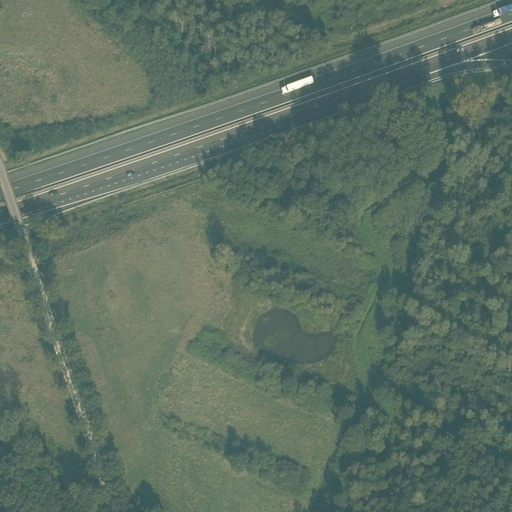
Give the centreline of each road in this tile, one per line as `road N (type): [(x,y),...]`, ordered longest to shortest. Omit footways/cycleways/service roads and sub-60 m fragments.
road 1 (motorway): [(511,13),(0,194)]
road 2 (motorway): [(0,215),(417,71)]
road 3 (unclassified): [(117,511),(0,173)]
road 4 (track): [(473,0),(355,43),(337,43),(244,0)]
